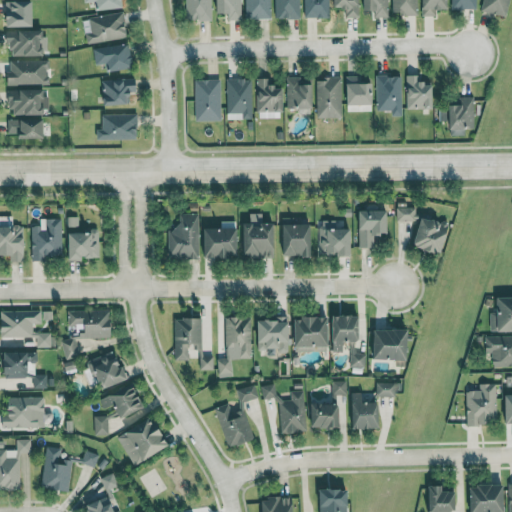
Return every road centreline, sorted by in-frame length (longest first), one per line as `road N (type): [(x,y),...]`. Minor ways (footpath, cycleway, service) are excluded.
road 1 (tertiary): [(511,165),(0,173)]
road 2 (residential): [(166,56),(431,45),(471,54)]
road 3 (residential): [(511,454),(306,459),(224,482)]
road 4 (residential): [(394,284),(134,288)]
road 5 (residential): [(134,288),(143,339),(224,482),(231,511)]
road 6 (residential): [(172,171),(166,56),(153,0)]
road 7 (residential): [(134,288),(0,290)]
